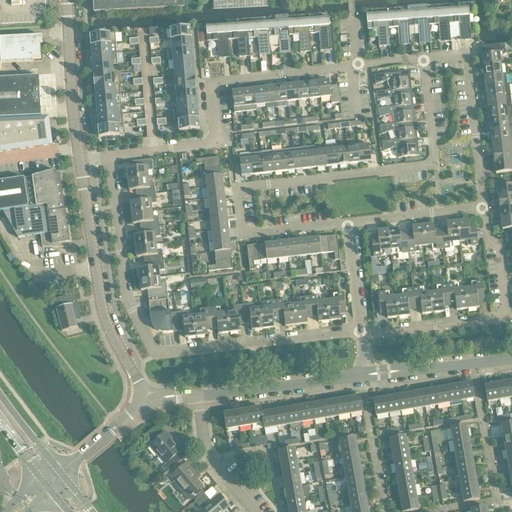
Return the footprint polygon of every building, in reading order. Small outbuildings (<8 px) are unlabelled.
[(93,0),(94,13),(114,12),(113,0),(93,0)] [(113,0),(114,12),(184,9),(183,0),(113,0)] [(449,24),(450,24),(459,24),(460,42),(471,41),(469,8),(448,9),(449,24)] [(451,42),(450,24),(449,24),(448,9),(428,11),(429,26),(439,25),(440,43),(451,42)] [(431,44),(429,26),(428,11),(407,12),(409,27),(418,27),(420,45),(431,44)] [(410,45),(409,27),(407,12),(387,14),(388,29),(389,29),(398,28),(399,46),(410,45)] [(390,47),(389,29),(388,29),(387,14),(366,15),(368,30),(378,30),(379,48),(390,47)] [(309,35),(310,35),(319,34),(320,52),(331,51),(329,18),(308,19),(309,35)] [(311,53),(310,35),(309,35),(308,19),(288,21),(289,36),(299,35),(300,53),(311,53)] [(291,54),(289,36),(288,21),(268,22),(269,38),(278,37),(280,55),(291,54)] [(270,56),(269,38),(268,22),(247,24),(248,39),(249,39),(258,38),(259,56),(270,56)] [(250,57),(249,39),(248,39),(247,24),(227,25),(228,41),(238,40),(239,58),(250,57)] [(170,30),(171,41),(191,39),(190,28),(184,29),(184,25),(176,26),(176,29),(170,30)] [(230,58),(228,41),(227,25),(206,27),(207,42),(217,41),(219,59),(230,58)] [(89,36),(90,47),(91,47),(111,45),(116,45),(115,34),(104,35),(104,32),(95,32),(96,35),(89,36)] [(0,38),(0,47),(1,63),(33,61),(33,59),(41,58),(40,43),(42,43),(42,36),(0,38)] [(171,41),(172,51),(192,49),(191,39),(171,41)] [(483,63),(483,67),(501,65),(500,57),(504,56),(506,54),(505,44),(499,45),(483,47),(483,55),(482,56),(482,58),(481,58),(482,64),(483,63)] [(111,45),(91,47),(92,56),(117,54),(116,45),(111,45)] [(172,51),(167,51),(168,61),(173,61),(193,59),(192,49),(172,51)] [(117,54),(92,56),(93,67),(113,65),(118,65),(117,54)] [(173,61),(174,71),(194,69),(193,59),(173,61)] [(113,65),(93,67),(94,77),(114,75),(113,65)] [(485,77),(502,75),(501,65),(483,67),(484,70),(482,70),(483,75),(484,75),(485,77)] [(194,69),(174,71),(175,81),(195,79),(194,69)] [(387,81),(390,91),(409,89),(409,90),(412,89),(410,80),(408,78),(407,72),(396,74),(395,71),(383,73),(384,75),(374,76),(375,86),(387,81)] [(94,77),(93,77),(94,88),(95,87),(119,85),(120,85),(119,74),(114,75),(94,77)] [(486,88),(507,85),(506,75),(502,75),(485,77),(485,80),(484,80),(484,85),(486,85),(486,88)] [(0,118),(41,116),(39,76),(0,78),(0,118)] [(174,81),(175,92),(176,91),(196,90),(195,79),(175,81),(174,81)] [(338,86),(330,87),(329,81),(327,81),(326,80),(321,81),(321,82),(318,82),(320,99),(331,97),(331,105),(340,104),(338,86)] [(320,99),(318,82),(315,83),(315,81),(310,82),(310,83),(307,84),(309,100),(320,99)] [(309,100),(307,84),(305,84),(305,83),(300,83),(300,84),(297,85),(299,101),(309,100)] [(286,86),(288,102),(299,101),(297,85),(294,85),(293,84),(288,85),(288,86),(286,86)] [(119,85),(95,87),(95,98),(120,95),(119,85)] [(275,87),(277,104),(278,109),(288,107),(288,102),(286,86),(284,86),(283,85),(278,86),(278,87),(275,87)] [(487,99),(511,96),(509,85),(507,86),(507,85),(486,88),(486,91),(485,91),(486,96),(487,96),(487,99)] [(277,104),(275,87),(272,88),(272,86),(267,87),(267,88),(265,89),(266,105),(277,104)] [(266,105),(265,89),(262,89),(262,88),(257,88),(257,89),(254,90),(256,106),(266,105)] [(256,106),(254,90),(251,90),(251,89),(245,89),(246,91),(243,91),(245,107),(246,112),(256,111),(255,106),(256,106)] [(410,95),(409,90),(409,89),(390,91),(376,93),(377,102),(389,98),(392,108),(411,106),(413,106),(412,97),(410,95)] [(176,91),(177,101),(197,100),(196,90),(176,91)] [(235,92),(232,92),(234,109),(234,114),(246,112),(245,107),(243,91),(241,91),(240,90),(235,91),(235,92)] [(120,95),(95,98),(96,107),(121,105),(120,95)] [(488,110),(511,107),(511,96),(487,99),(487,101),(486,101),(487,107),(488,106),(488,110)] [(177,101),(177,111),(197,110),(197,100),(177,101)] [(121,105),(96,107),(97,117),(122,115),(121,105)] [(412,112),(411,106),(392,108),(378,109),(379,119),(391,115),(394,124),(394,125),(413,123),(415,123),(414,114),(412,112)] [(490,120),(511,117),(511,107),(488,110),(489,113),(487,113),(488,118),(489,118),(490,120)] [(177,111),(173,112),(174,122),(178,121),(198,119),(197,110),(177,111)] [(122,115),(97,117),(98,127),(123,125),(122,115)] [(491,131),(511,128),(511,117),(490,120),(490,123),(489,123),(489,128),(490,128),(491,131)] [(41,119),(36,119),(40,147),(52,145),(49,123),(48,118),(41,119)] [(36,119),(24,120),(28,149),(40,147),(36,119)] [(181,132),(181,135),(189,134),(189,131),(200,130),(199,119),(198,119),(178,121),(179,132),(181,132)] [(12,120),(1,121),(5,152),(17,150),(12,120)] [(24,120),(12,120),(17,150),(28,149),(24,120)] [(414,128),(413,123),(394,125),(394,124),(380,126),(381,136),(393,131),(396,141),(415,139),(415,140),(417,139),(416,130),(414,128)] [(105,138),(105,141),(113,140),(113,137),(124,136),(123,125),(98,127),(99,138),(105,138)] [(492,142),(511,139),(511,128),(491,131),(491,134),(490,134),(490,139),(492,139),(492,142)] [(416,145),(415,140),(415,139),(396,141),(382,143),(383,152),(395,148),(398,158),(419,156),(418,147),(416,145)] [(493,152),(511,150),(511,139),(492,142),(492,144),(491,144),(492,149),(493,149),(493,152)] [(338,166),(337,149),(336,144),(326,145),(326,151),(328,167),(338,166)] [(358,147),(360,163),(362,163),(362,164),(368,164),(367,162),(371,162),(369,146),(358,147)] [(317,168),(315,152),(314,147),(304,148),(306,169),(317,168)] [(350,164),(360,163),(358,147),(347,148),(349,165),(350,165),(350,164)] [(296,171),(306,169),(304,148),(293,149),(296,171)] [(338,166),(349,165),(347,148),(337,149),(338,166)] [(285,172),(296,171),(293,149),(282,151),(285,172)] [(494,163),(511,161),(511,150),(493,152),(493,156),(492,156),(493,161),(494,161),(494,163)] [(274,173),(285,172),(282,151),(272,152),(274,173)] [(317,168),(328,167),(326,151),(315,152),(317,168)] [(263,174),(274,173),(272,152),(261,153),(263,174)] [(253,176),(263,174),(261,153),(250,154),(253,176)] [(250,176),(253,176),(250,154),(239,156),(240,161),(242,177),(245,176),(245,178),(250,177),(250,176)] [(220,158),(196,161),(196,166),(204,165),(206,178),(222,176),(220,158)] [(128,180),(148,178),(148,171),(153,171),(152,160),(135,162),(135,168),(127,169),(128,180)] [(496,174),(511,172),(511,161),(494,163),(494,164),(495,164),(495,166),(493,166),(494,171),(495,171),(496,174)] [(5,215),(65,208),(60,175),(56,175),(55,171),(32,177),(0,182),(0,212),(3,212),(5,215)] [(222,176),(206,178),(207,189),(223,187),(222,176)] [(139,196),(156,194),(155,184),(149,184),(148,178),(128,180),(129,191),(138,190),(139,196)] [(498,198),(511,196),(511,185),(497,187),(498,190),(496,190),(497,196),(498,195),(499,197),(498,197),(498,198)] [(223,187),(207,189),(208,200),(225,198),(223,187)] [(132,214),(152,211),(152,205),(157,204),(156,194),(139,196),(139,202),(131,203),(132,214)] [(500,209),(511,207),(511,196),(498,198),(499,200),(497,200),(498,206),(499,205),(500,209)] [(225,198),(208,200),(210,210),(226,208),(225,198)] [(501,219),(511,217),(511,207),(500,209),(500,212),(499,212),(500,217),(501,217),(501,219)] [(52,248),(66,248),(66,243),(70,243),(65,208),(5,215),(18,238),(41,235),(42,248),(46,248),(52,248)] [(226,208),(210,210),(211,221),(227,219),(226,208)] [(143,229),(160,227),(158,217),(153,218),(152,211),(132,214),(133,225),(142,224),(143,229)] [(511,217),(501,219),(501,222),(500,222),(501,227),(502,227),(502,230),(511,229),(511,217)] [(227,219),(211,221),(212,232),(228,230),(227,219)] [(457,222),(460,243),(466,242),(467,247),(478,246),(476,225),(469,226),(468,221),(457,222)] [(441,229),(443,250),(454,249),(453,243),(460,243),(457,222),(446,223),(447,228),(441,229)] [(423,226),(425,247),(432,246),(432,251),(443,250),(441,229),(434,230),(434,225),(423,226)] [(407,237),(409,254),(419,253),(419,247),(425,247),(423,226),(412,228),(412,232),(406,233),(407,237)] [(136,247),(156,245),(155,238),(161,238),(160,227),(143,229),(143,235),(134,236),(136,247)] [(388,230),(391,251),(397,250),(398,255),(409,254),(407,237),(406,233),(400,234),(399,229),(388,230)] [(228,230),(212,232),(213,242),(230,240),(228,230)] [(384,252),(391,251),(388,230),(377,232),(378,236),(371,237),(372,241),(374,258),(385,257),(384,252)] [(337,236),(319,238),(321,255),(334,253),(335,261),(340,260),(337,236)] [(319,238),(308,240),(310,256),(321,255),(319,238)] [(230,240),(213,242),(215,253),(231,251),(230,240)] [(308,240),(297,241),(299,257),(310,256),(308,240)] [(297,241),(286,242),(288,258),(299,257),(297,241)] [(286,242),(276,243),(278,260),(288,258),(286,242)] [(276,243),(265,245),(266,261),(278,260),(276,243)] [(146,263),(163,261),(162,251),(157,251),(156,245),(136,247),(137,258),(146,257),(146,263)] [(265,245),(247,247),(250,271),(255,270),(254,262),(266,261),(265,245)] [(216,266),(208,267),(209,272),(233,269),(231,251),(215,253),(216,266)] [(140,280),(160,278),(159,272),(165,271),(163,261),(146,263),(147,268),(138,269),(140,280)] [(386,274),(386,268),(372,269),(373,276),(386,274)] [(148,296),(167,294),(166,284),(161,285),(160,278),(140,280),(141,292),(148,291),(148,296)] [(190,281),(191,288),(207,287),(206,279),(190,281)] [(465,289),(468,310),(479,308),(478,304),(485,303),(482,282),(471,283),(472,288),(465,289)] [(447,286),(449,303),(450,307),(456,306),(457,311),(468,310),(465,289),(459,290),(458,285),(447,286)] [(431,293),(433,314),(444,312),(444,307),(450,307),(449,303),(447,286),(437,287),(437,292),(431,293)] [(413,290),(415,307),(415,311),(421,310),(422,315),(433,314),(431,293),(424,294),(424,289),(413,290)] [(396,297),(399,318),(410,316),(409,311),(415,311),(415,307),(413,290),(402,291),(403,296),(396,297)] [(378,294),(380,311),(380,315),(387,314),(387,319),(399,318),(396,297),(390,298),(389,293),(378,294)] [(148,296),(151,320),(152,323),(152,325),(154,328),(156,329),(158,331),(160,332),(162,333),(165,334),(167,334),(179,332),(177,313),(171,314),(171,313),(169,313),(167,294),(148,296)] [(327,301),(330,322),(341,320),(340,316),(346,315),(344,294),(333,295),(334,300),(327,301)] [(81,319),(77,300),(75,295),(55,300),(57,308),(56,308),(61,332),(78,328),(76,320),(81,319)] [(310,298),(312,315),(312,319),(318,318),(318,323),(330,322),(327,301),(321,302),(320,297),(310,298)] [(294,305),(296,326),(307,324),(307,319),(312,319),(312,315),(310,298),(300,299),(300,304),(294,305)] [(277,302),(279,319),(279,323),(285,322),(285,327),(296,326),(294,305),(287,306),(287,300),(277,302)] [(261,309),(263,329),(274,328),(273,323),(279,323),(279,319),(277,302),(266,303),(267,308),(261,309)] [(263,329),(261,309),(254,310),(253,304),(243,305),(245,323),(251,322),(252,331),(263,329)] [(240,323),(245,323),(243,305),(233,307),(234,312),(227,313),(229,333),(241,332),(240,323)] [(210,309),(212,326),(212,330),(218,330),(218,335),(229,333),(227,313),(221,314),(220,308),(210,309)] [(194,317),(196,337),(207,336),(207,331),(212,330),(212,326),(210,309),(200,311),(200,316),(194,317)] [(196,337),(194,317),(187,317),(187,312),(177,313),(179,332),(184,332),(185,338),(196,337)] [(500,401),(511,398),(509,382),(497,384),(500,401)] [(459,385),(462,402),(475,400),(472,383),(459,385)] [(487,403),(500,401),(497,384),(485,387),(487,403)] [(450,404),(462,402),(459,385),(447,388),(450,404)] [(437,406),(450,404),(447,388),(435,390),(437,406)] [(425,409),(437,406),(435,390),(422,392),(425,409)] [(413,411),(425,409),(422,392),(410,394),(413,411)] [(401,413),(413,411),(410,394),(398,396),(401,413)] [(347,399),(350,415),(363,413),(360,396),(347,399)] [(388,415),(401,413),(398,396),(385,398),(388,415)] [(376,417),(388,415),(385,398),(373,401),(376,417)] [(338,417),(350,415),(347,399),(335,401),(338,417)] [(326,419),(338,417),(335,401),(323,403),(326,419)] [(313,421),(326,419),(323,403),(311,405),(313,421)] [(301,423),(313,421),(311,405),(298,407),(301,423)] [(289,425),(301,423),(298,407),(286,409),(289,425)] [(264,424),(262,413),(261,408),(249,410),(251,426),(263,424),(264,424)] [(276,427),(289,425),(286,409),(274,411),(276,427)] [(239,428),(251,426),(249,410),(236,412),(239,428)] [(264,429),(276,427),(274,411),(262,413),(264,424),(263,424),(264,429)] [(226,430),(239,428),(236,412),(224,414),(226,430)] [(365,423),(358,424),(359,429),(358,429),(359,434),(367,433),(366,428),(365,423)] [(504,438),(511,436),(511,423),(502,425),(504,438)] [(453,441),(469,438),(467,426),(451,429),(453,441)] [(154,443),(150,446),(165,464),(159,469),(164,476),(187,456),(186,455),(185,456),(166,433),(163,435),(159,431),(150,438),(154,443)] [(266,436),(253,438),(255,448),(260,447),(267,445),(267,441),(266,436)] [(392,452),(408,449),(406,436),(390,439),(392,452)] [(455,453),(471,450),(469,438),(453,441),(455,453)] [(342,454),(358,451),(356,439),(340,442),(342,454)] [(434,457),(441,456),(440,453),(439,453),(437,444),(432,444),(434,457)] [(394,464),(410,461),(408,449),(392,452),(394,464)] [(281,465),(297,462),(295,450),(279,452),(281,465)] [(457,465),(473,463),(471,450),(455,453),(457,465)] [(344,466),(360,463),(358,451),(342,454),(344,466)] [(396,476),(413,473),(410,461),(394,464),(396,476)] [(283,477),(299,474),(297,462),(281,465),(283,477)] [(189,463),(171,478),(189,499),(187,500),(188,500),(203,488),(194,476),(197,473),(189,463)] [(346,478),(362,476),(360,463),(344,466),(346,478)] [(428,470),(428,471),(433,470),(432,463),(421,464),(422,471),(428,470)] [(459,478),(476,475),(473,463),(457,465),(459,478)] [(433,470),(428,471),(428,473),(426,473),(427,478),(434,477),(433,470)] [(399,488),(415,485),(413,473),(396,476),(399,488)] [(285,489),(301,486),(299,474),(283,477),(285,489)] [(461,490),(478,487),(476,475),(459,478),(461,490)] [(348,491),(365,488),(362,476),(346,478),(348,491)] [(401,501),(417,498),(415,485),(399,488),(401,501)] [(287,501),(303,499),(301,486),(285,489),(287,501)] [(328,494),(332,493),(337,492),(336,486),(331,487),(331,486),(326,487),(328,494)] [(478,487),(461,490),(464,503),(480,500),(478,487)] [(350,503),(367,500),(365,488),(348,491),(350,503)] [(338,505),(337,500),(336,493),(332,493),(328,494),(330,506),(338,505)] [(202,511),(200,511),(222,511),(228,507),(219,497),(211,503),(204,494),(195,502),(202,511)] [(417,498),(401,501),(402,511),(411,511),(419,511),(417,498)] [(289,511),(299,511),(306,511),(303,499),(287,501),(289,511)] [(351,511),(368,511),(367,500),(350,503),(351,511)]
